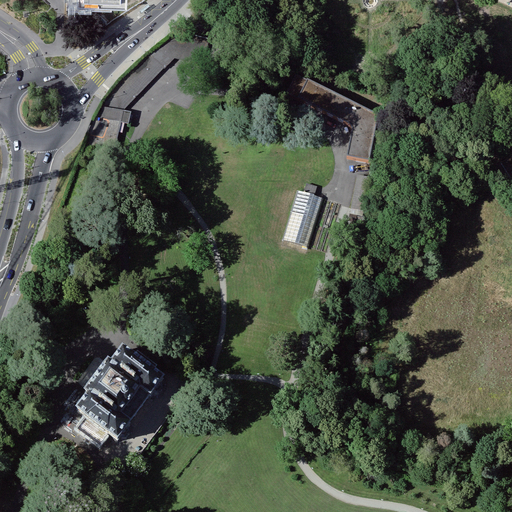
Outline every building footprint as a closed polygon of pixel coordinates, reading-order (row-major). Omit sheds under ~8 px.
[(203,65),(209,40),(177,32),(157,47),(147,56),(107,99),(102,106),(123,110),(174,59),(203,65)] [(377,118),(294,76),(285,94),(319,111),(349,126),(353,132),(347,159),(369,163),(377,118)] [(123,110),(102,106),(100,117),(107,119),(101,143),(114,147),(119,122),(127,124),(128,122),(130,112),(123,110)] [(511,167),(507,160),(493,170),(505,188),(511,183),(511,167)] [(369,179),(357,176),(350,208),(370,212),(376,180),(369,179)] [(305,184),(302,193),(313,197),(316,187),(305,184)] [(302,193),(297,192),(282,241),(306,248),(321,199),(313,197),(302,193)] [(113,441),(161,378),(152,371),(132,356),(119,346),(107,362),(104,360),(80,392),(83,394),(71,410),(80,416),(85,420),(106,436),(113,441)] [(155,367),(136,352),(132,356),(152,371),(155,367)] [(99,446),(106,436),(85,420),(78,429),(99,446)]
